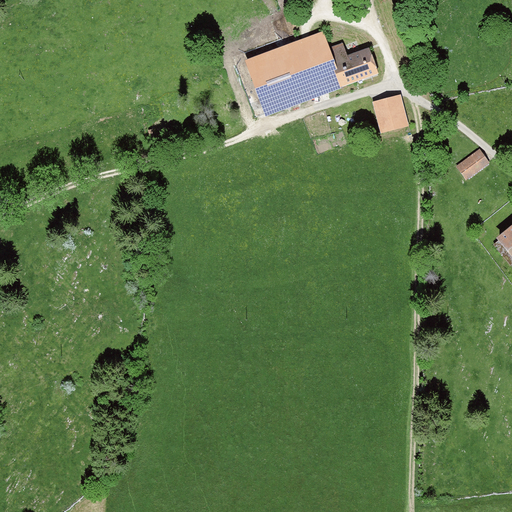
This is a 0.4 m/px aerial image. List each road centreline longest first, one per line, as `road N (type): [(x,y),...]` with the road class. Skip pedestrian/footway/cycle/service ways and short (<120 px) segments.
road 1 (track): [(349,101),(238,138),(161,142),(0,219)]
road 2 (residential): [(511,168),(425,101),(391,87),(349,101)]
